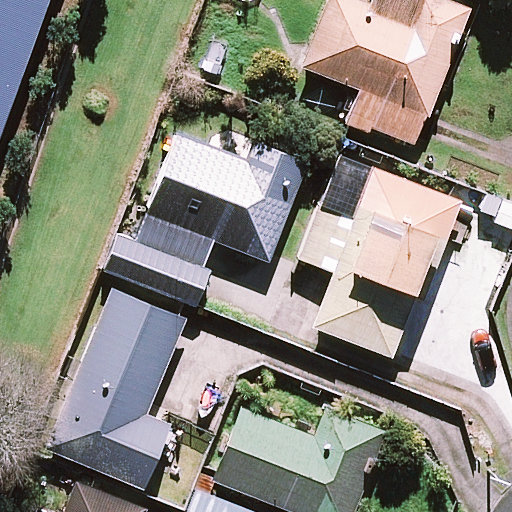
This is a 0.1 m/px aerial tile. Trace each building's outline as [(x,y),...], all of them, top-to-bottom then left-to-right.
[(320,0),(296,63),(355,86),(344,115),(410,142),(464,5),(450,0),(320,0)] [(242,158),(170,130),(128,238),(112,232),(99,266),(190,302),(214,239),(264,258),(303,159),(249,138),(242,158)] [(368,163),(349,214),(316,202),(294,258),(328,271),(308,322),(385,351),(426,241),(437,245),(456,196),(368,163)] [(181,315),(106,286),(42,446),(139,485),(165,421),(142,412),(181,315)] [(208,476),(302,511),(345,511),(378,425),(320,403),(309,432),(236,404),(208,476)] [(138,511),(140,507),(69,480),(57,511),(138,511)]
